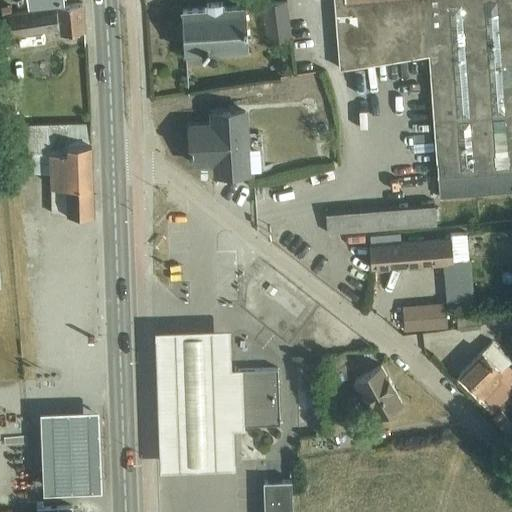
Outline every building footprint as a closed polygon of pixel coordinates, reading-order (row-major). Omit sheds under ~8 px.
[(511,190),(511,0),(334,0),(339,68),(429,54),(439,196),(511,190)] [(210,41),(247,39),(245,5),(223,6),(222,1),(206,2),(207,7),(182,9),(185,52),(201,50),(203,52),(209,44),(208,43),(210,41)] [(292,39),(287,1),(260,5),(265,43),(292,39)] [(56,7),(9,15),(12,37),(59,29),(60,34),(85,31),(83,3),(56,7)] [(259,148),(247,149),(245,111),(212,112),(213,124),(190,126),(192,162),(215,161),(216,173),(260,170),(259,148)] [(52,213),(93,212),(91,143),(91,123),(15,127),(17,172),(53,171),(52,213)] [(327,232),(435,224),(433,201),(326,209),(327,232)] [(450,238),(369,245),(371,267),(443,261),(469,259),(466,232),(450,234),(450,238)] [(469,259),(443,261),(446,304),(472,302),(469,259)] [(500,301),(480,303),(481,322),(502,320),(502,316),(501,307),(500,301)] [(445,302),(403,306),(405,329),(447,326),(445,302)] [(511,306),(501,307),(502,316),(511,315),(511,306)] [(227,328),(154,330),(158,470),(233,468),(231,424),(239,424),(238,369),(229,369),(227,328)] [(511,391),(500,379),(496,375),(501,371),(509,362),(490,343),(482,352),(460,373),(483,396),(495,408),(511,391)] [(330,360),(322,364),(326,371),(347,360),(342,351),(329,358),(330,360)] [(387,377),(380,364),(354,379),(375,418),(402,403),(393,387),(394,386),(388,377),(387,377)] [(239,424),(279,423),(277,368),(238,369),(239,424)] [(99,408),(42,411),(47,493),(104,489),(99,408)] [(264,481),(264,511),(292,511),(291,480),(264,481)]
